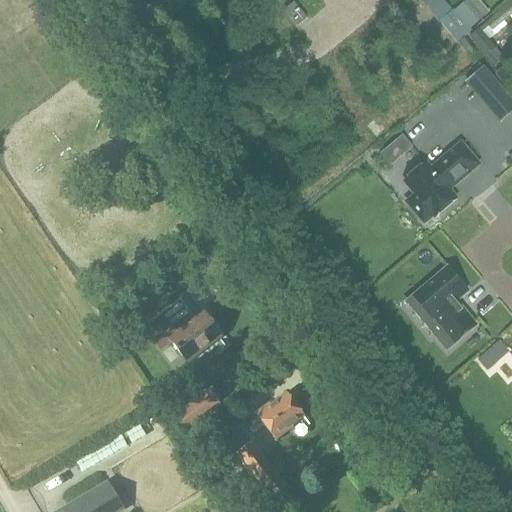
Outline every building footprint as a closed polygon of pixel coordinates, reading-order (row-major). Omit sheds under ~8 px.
[(130,0),(102,0),(112,14),(130,0)] [(429,0),(427,3),(438,16),(448,7),(442,0),(429,0)] [(308,18),(295,2),(285,10),(298,26),(308,18)] [(470,2),(457,12),(470,28),(482,18),(470,2)] [(457,28),(445,14),(438,20),(450,34),(457,28)] [(475,32),(470,36),(478,45),(486,54),(488,52),(490,51),(495,47),(487,38),(479,28),(475,32)] [(156,35),(145,44),(163,66),(173,58),(156,35)] [(478,95),(496,81),(484,67),(467,82),(478,95)] [(391,144),(401,155),(412,146),(402,135),(391,144)] [(480,164),(461,143),(432,168),(427,162),(405,181),(415,193),(405,202),(424,224),(434,216),(435,217),(457,198),(447,187),(452,183),(454,185),(480,164)] [(448,267),(415,296),(439,325),(432,331),(445,347),(474,323),(461,307),(454,312),(449,306),(468,290),(448,267)] [(122,334),(141,319),(130,304),(111,319),(122,334)] [(199,349),(201,353),(221,338),(201,311),(191,318),(180,304),(146,330),(162,350),(171,343),(175,348),(174,349),(177,353),(178,352),(184,360),(199,349)] [(498,362),(489,351),(478,360),(487,371),(498,362)] [(276,442),(292,429),(290,427),(303,417),(288,397),(272,409),(270,407),(257,416),(276,442)] [(186,433),(206,418),(195,403),(175,418),(186,433)] [(234,457),(268,501),(287,486),(254,442),(234,457)] [(53,493),(82,481),(79,472),(50,483),(53,493)] [(65,511),(116,511),(121,509),(108,487),(65,511)] [(244,505),(234,511),(268,511),(256,496),(244,505)]
